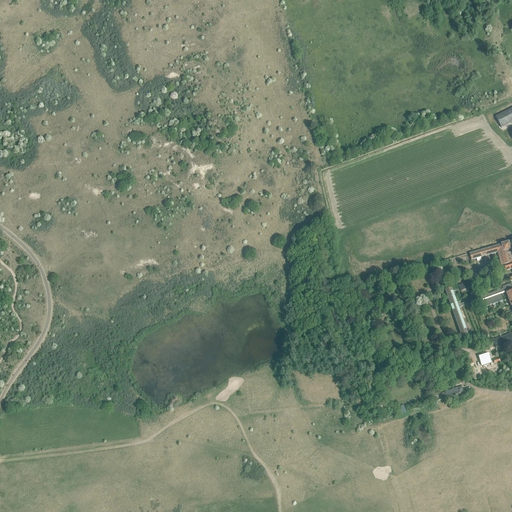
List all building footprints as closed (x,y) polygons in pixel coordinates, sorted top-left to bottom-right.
[(511,108),(495,117),(501,128),(511,122),(511,108)] [(501,244),(469,253),(471,260),(477,259),(477,261),(482,260),(481,258),(497,254),(501,266),(504,265),(506,271),(511,269),(511,275),(509,277),(511,282),(511,281),(511,258),(511,254),(511,253),(511,250),(509,242),(501,244)] [(471,280),(458,284),(460,291),(473,287),(471,280)] [(448,289),(445,290),(461,336),(468,334),(471,333),(470,330),(467,331),(466,329),(459,308),(462,307),(469,304),(470,305),(471,305),(472,305),(473,304),(473,303),(473,302),(475,302),(477,306),(480,305),(482,308),(503,300),(501,294),(505,293),(504,291),(511,288),(511,289),(511,291),(510,291),(509,291),(508,291),(508,292),(508,293),(506,293),(511,307),(511,308),(511,323),(511,324),(511,333),(492,340),(495,348),(511,342),(511,283),(502,287),(503,289),(461,304),(460,302),(457,303),(452,288),(448,289)] [(488,354),(479,357),(482,366),(483,366),(484,368),(492,365),(491,363),(488,354)] [(445,392),(441,393),(444,399),(463,392),(462,386),(445,392)]
